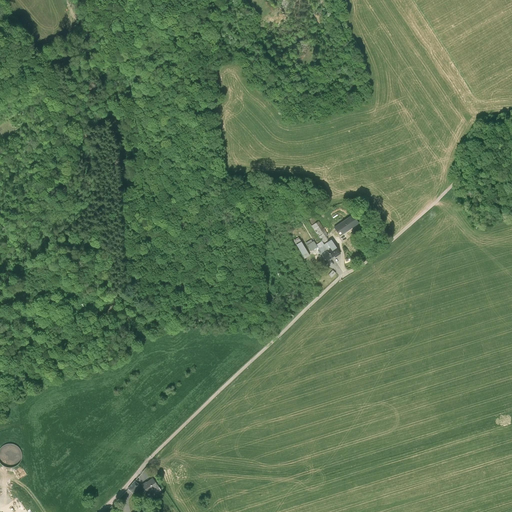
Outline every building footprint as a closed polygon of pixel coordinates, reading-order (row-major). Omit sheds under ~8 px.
[(356,225),(350,217),(331,231),(337,239),(356,225)] [(311,226),(321,241),(333,258),(341,253),(330,237),(327,239),(316,222),(311,226)] [(326,263),(333,258),(321,241),(315,244),(311,239),(307,242),(314,253),(318,251),(326,263)] [(310,254),(300,240),(294,245),(304,258),(310,254)] [(10,469),(19,465),(23,456),(19,447),(10,443),(1,447),(0,448),(0,462),(1,465),(7,468),(10,469)] [(161,490),(153,478),(142,485),(146,491),(148,490),(149,493),(151,496),(153,494),(154,494),(161,490)] [(135,481),(128,489),(133,492),(139,485),(135,481)]
